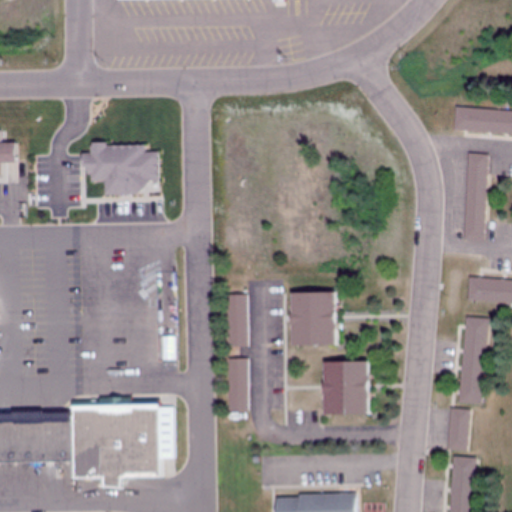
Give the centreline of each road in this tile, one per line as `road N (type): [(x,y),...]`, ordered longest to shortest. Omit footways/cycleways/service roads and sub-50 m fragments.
road 1 (residential): [(357,54),(406,116),(431,173),(407,511)]
road 2 (residential): [(428,0),(388,38),(285,80),(0,84)]
road 3 (residential): [(202,508),(198,82)]
